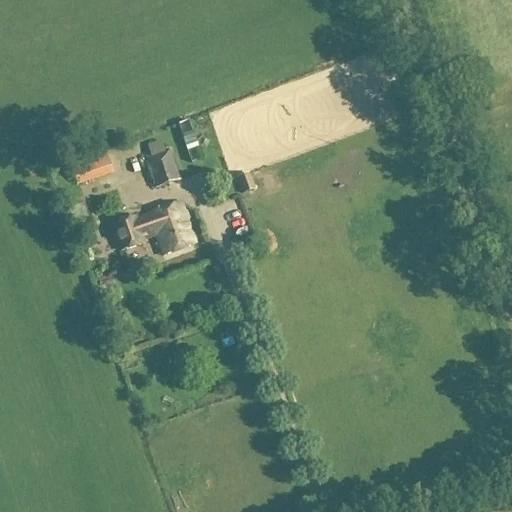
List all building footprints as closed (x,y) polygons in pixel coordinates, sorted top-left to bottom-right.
[(151,163),(148,164),(155,191),(178,184),(169,155),(163,156),(160,145),(148,147),(151,163)] [(70,170),(76,187),(111,176),(104,159),(70,170)] [(248,175),(235,180),(242,197),(255,192),(248,175)] [(140,239),(153,235),(160,258),(193,248),(180,205),(147,215),(148,217),(134,221),(133,218),(110,225),(119,252),(141,245),(140,239)] [(149,249),(135,252),(142,279),(156,276),(149,249)] [(117,287),(115,281),(94,287),(96,294),(117,287)] [(145,294),(151,317),(171,312),(165,288),(145,294)] [(112,341),(116,351),(125,348),(122,338),(112,341)] [(182,350),(187,365),(196,363),(192,347),(182,350)]
